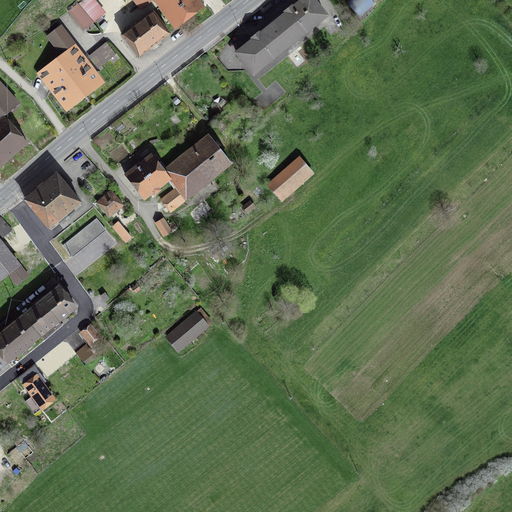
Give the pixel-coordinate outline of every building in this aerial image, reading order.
[(151,0),(146,4),(151,12),(160,8),(176,29),(203,8),(197,0),(151,0)] [(313,0),(242,54),(261,79),(340,19),(325,0),(313,0)] [(129,38),(145,60),(178,35),(161,13),(129,38)] [(62,27),(46,38),(61,58),(76,46),(62,27)] [(40,75),(67,115),(106,89),(80,49),(40,75)] [(0,83),(0,111),(16,98),(2,82),(0,83)] [(0,124),(0,174),(1,176),(37,145),(11,115),(0,124)] [(173,184),(191,205),(238,165),(212,134),(169,171),(177,181),(173,184)] [(157,155),(129,176),(149,202),(173,184),(177,181),(169,171),(157,155)] [(309,171),(299,159),(270,184),(281,196),(309,171)] [(31,200),(58,235),(92,209),(65,174),(31,200)] [(99,204),(114,220),(129,206),(115,190),(99,204)] [(65,246),(76,259),(110,233),(99,219),(65,246)] [(0,285),(24,267),(0,235),(0,285)] [(49,300),(69,324),(84,311),(65,288),(49,300)] [(27,318),(46,342),(69,324),(49,300),(27,318)] [(199,311),(168,339),(184,356),(215,329),(199,311)] [(46,342),(27,318),(0,339),(0,348),(15,367),(46,342)] [(27,387),(48,414),(63,403),(42,375),(27,387)] [(25,437),(14,446),(24,459),(36,451),(25,437)]
